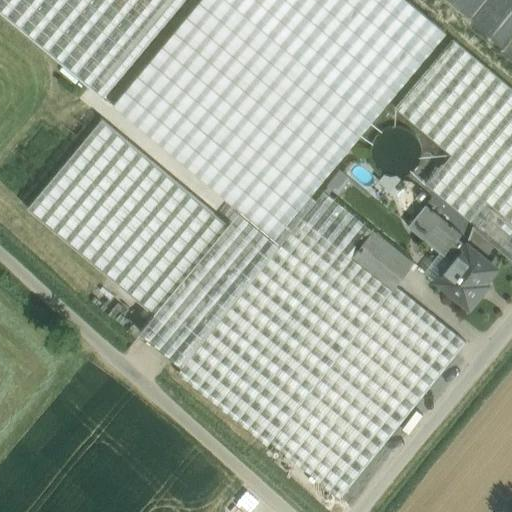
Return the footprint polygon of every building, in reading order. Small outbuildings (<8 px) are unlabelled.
[(183,0),(0,0),(0,11),(103,97),(183,0)] [(446,32),(407,0),(200,0),(112,106),(239,211),(273,239),(310,195),(446,32)] [(426,185),(511,256),(511,87),(454,39),(396,109),(451,155),(426,185)] [(229,223),(102,118),(27,208),(154,313),(229,223)] [(182,366),(177,372),(268,445),(271,442),(341,497),(466,342),(395,285),(414,262),(324,190),(316,200),(182,366)] [(229,223),(154,313),(140,331),(182,366),(316,200),(310,195),(273,239),(239,211),(229,223)] [(440,252),(453,262),(466,245),(458,238),(461,234),(425,205),(408,226),(440,252)] [(437,281),(469,308),(481,294),(478,291),(496,268),(467,244),(466,245),(453,262),(437,281)] [(424,271),(437,281),(453,262),(440,252),(424,271)]
